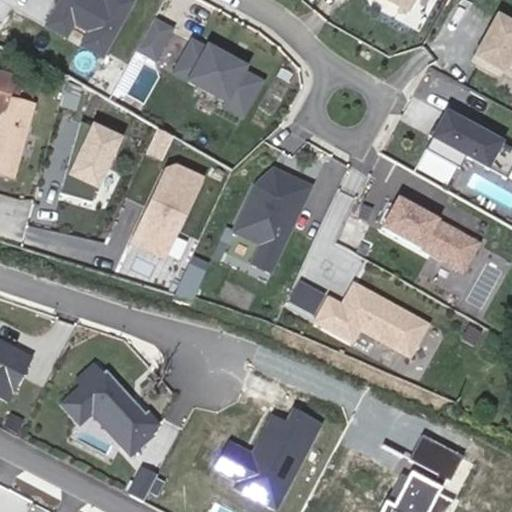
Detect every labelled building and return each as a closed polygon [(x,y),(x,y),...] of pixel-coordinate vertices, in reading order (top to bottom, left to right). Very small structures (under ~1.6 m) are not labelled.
[(106,0),(106,2),(101,0),(59,0),(47,23),(67,34),(75,19),(92,27),(85,41),(105,52),(133,0),(106,0)] [(413,0),(392,0),(409,9),(413,0)] [(511,20),(497,12),(490,24),(484,34),(472,56),(500,72),(511,49),(511,20)] [(170,31),(154,22),(138,51),(154,60),(170,31)] [(222,107),(242,118),(262,82),(243,71),(246,67),(209,47),(208,49),(193,41),(174,75),(224,103),(222,107)] [(17,77),(0,72),(0,115),(1,116),(7,111),(10,101),(12,93),(19,95),(22,85),(15,83),(16,80),(17,77)] [(0,174),(12,178),(32,106),(30,105),(10,101),(7,111),(1,116),(0,119),(0,174)] [(479,127),(445,109),(425,146),(458,164),(465,152),(505,176),(511,164),(511,146),(478,127),(479,127)] [(129,148),(98,133),(74,184),(104,199),(129,148)] [(205,185),(167,167),(128,248),(167,266),(205,185)] [(280,179),(269,174),(255,187),(233,234),(260,247),(251,266),(269,275),(309,189),(281,176),(280,179)] [(477,238),(397,195),(381,224),(461,268),(477,238)] [(343,238),(352,242),(358,230),(349,226),(343,238)] [(358,327),(409,355),(427,322),(356,283),(345,304),(327,294),(314,317),(352,338),(358,327)] [(33,356),(0,339),(0,389),(13,396),(33,356)] [(159,430),(94,360),(75,378),(78,382),(59,401),(83,427),(93,419),(129,458),(159,430)] [(272,511),(276,511),(320,427),(290,412),(285,422),(270,414),(250,453),(229,442),(213,473),(236,485),(233,492),(272,511)] [(432,511),(461,457),(418,435),(405,460),(411,463),(389,505),(384,502),(378,511),(432,511)] [(155,473),(143,467),(128,494),(140,501),(155,473)]
